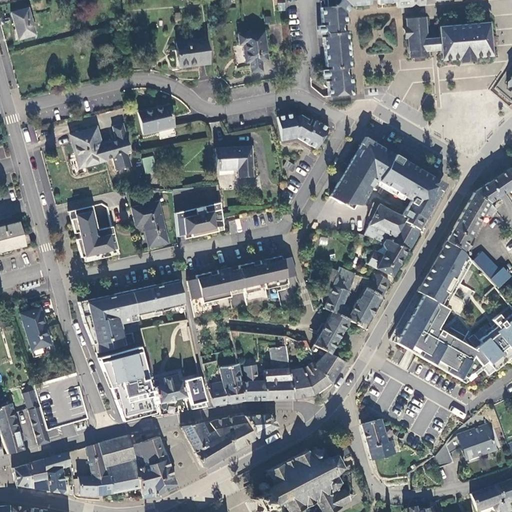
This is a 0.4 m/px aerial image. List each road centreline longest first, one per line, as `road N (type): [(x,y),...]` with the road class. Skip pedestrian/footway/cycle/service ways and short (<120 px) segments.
road 1 (residential): [(58,282),(283,227),(346,123)]
road 2 (residential): [(9,110),(132,78),(177,88),(208,108),(296,93)]
road 3 (secondary): [(325,415),(474,166)]
road 4 (residential): [(325,415),(351,434),(375,495),(446,491),(511,467)]
road 5 (residential): [(325,415),(253,406),(107,434)]
road 6 (secondary): [(144,511),(216,481),(325,415)]
road 7 (residential): [(9,110),(54,272)]
road 8 (residential): [(58,282),(107,434)]
road 9 (residential): [(474,166),(371,105),(356,107)]
